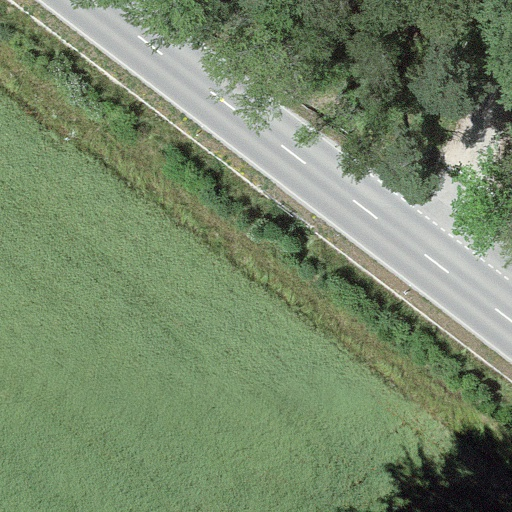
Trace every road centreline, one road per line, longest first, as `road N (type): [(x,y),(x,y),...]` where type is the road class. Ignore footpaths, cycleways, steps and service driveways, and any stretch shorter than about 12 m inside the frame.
road 1 (tertiary): [(511,315),(95,0)]
road 2 (track): [(442,262),(511,37)]
